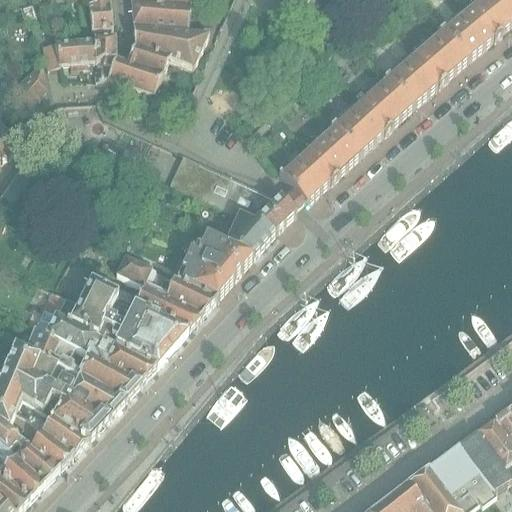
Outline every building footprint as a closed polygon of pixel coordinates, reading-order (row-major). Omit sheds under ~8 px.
[(109,0),(81,0),(71,1),(82,0),(83,9),(88,8),(91,36),(113,35),(109,0)] [(129,0),(135,51),(128,68),(125,67),(117,90),(142,99),(133,119),(144,123),(153,103),(158,105),(161,104),(163,101),(161,98),(156,96),(169,65),(192,74),(209,40),(188,38),(191,0),(129,0)] [(275,0),(278,1),(278,0),(293,0),(289,8),(304,16),(308,8),(313,11),(318,0),(275,0)] [(483,0),(441,34),(469,65),(492,46),(493,46),(502,39),(501,39),(511,29),(511,7),(506,0),(483,0)] [(38,7),(40,16),(52,14),(49,5),(38,7)] [(441,34),(387,81),(414,113),(437,92),(438,93),(446,86),(445,85),(469,65),(441,34)] [(115,44),(94,45),(96,67),(105,66),(102,76),(95,76),(96,87),(107,87),(109,88),(117,65),(115,64),(115,44)] [(94,45),(74,47),(78,73),(86,73),(86,68),(96,67),(94,45)] [(55,48),(59,70),(59,71),(59,69),(69,69),(70,74),(70,77),(75,77),(78,73),(74,47),(55,48)] [(43,51),(47,74),(59,71),(59,70),(55,48),(43,51)] [(45,94),(45,93),(41,69),(12,93),(29,119),(29,118),(39,104),(39,103),(45,95),(45,94)] [(387,81),(333,130),(360,161),(383,140),(384,141),(392,133),(391,133),(414,113),(387,81)] [(42,129),(34,144),(55,154),(63,138),(42,129)] [(333,130),(279,180),(292,194),(306,210),(330,189),(330,190),(338,182),(337,182),(360,161),(333,130)] [(2,131),(0,132),(0,166),(16,158),(2,131)] [(28,158),(0,199),(0,200),(11,205),(30,175),(51,184),(57,172),(28,158)] [(169,189),(204,205),(238,221),(276,238),(295,219),(281,204),(280,205),(183,161),(169,189)] [(281,204),(295,219),(301,215),(306,210),(292,194),(285,200),(281,204)] [(0,200),(0,221),(11,205),(0,200)] [(231,237),(225,250),(253,263),(276,238),(238,221),(237,225),(230,222),(224,234),(231,237)] [(186,277),(180,288),(216,305),(216,306),(253,263),(225,250),(206,241),(197,260),(190,257),(181,275),(186,277)] [(124,262),(117,280),(202,321),(216,305),(180,288),(173,285),(152,275),(124,262)] [(202,321),(117,280),(116,281),(143,295),(135,312),(187,338),(202,321)] [(66,302),(62,301),(53,317),(156,373),(187,338),(135,312),(125,332),(106,324),(119,300),(92,286),(79,309),(66,302)] [(44,315),(36,333),(140,390),(156,373),(53,317),(62,301),(56,298),(47,316),(44,315)] [(15,350),(15,351),(125,407),(140,390),(36,333),(36,334),(33,333),(26,356),(15,350)] [(0,432),(4,435),(13,421),(23,407),(88,446),(109,424),(125,407),(15,351),(0,386),(0,432)] [(23,407),(13,421),(76,459),(88,446),(23,407)] [(511,424),(507,418),(495,426),(511,445),(511,468),(502,476),(511,469),(511,471),(511,424)] [(13,421),(4,435),(59,476),(76,459),(13,421)] [(511,445),(495,426),(476,441),(502,476),(511,468),(511,445)] [(0,432),(0,454),(45,491),(59,476),(4,435),(0,432)] [(458,454),(494,501),(502,511),(511,511),(511,489),(502,476),(476,441),(475,441),(476,442),(458,454)] [(0,483),(29,507),(45,491),(0,454),(0,483)] [(458,454),(429,476),(455,511),(477,511),(494,501),(458,454)] [(455,511),(429,476),(409,490),(410,491),(424,511),(455,511)] [(0,511),(24,511),(29,507),(0,483),(0,511)] [(409,490),(379,511),(424,511),(410,491),(409,490)] [(502,511),(494,501),(477,511),(502,511)]
